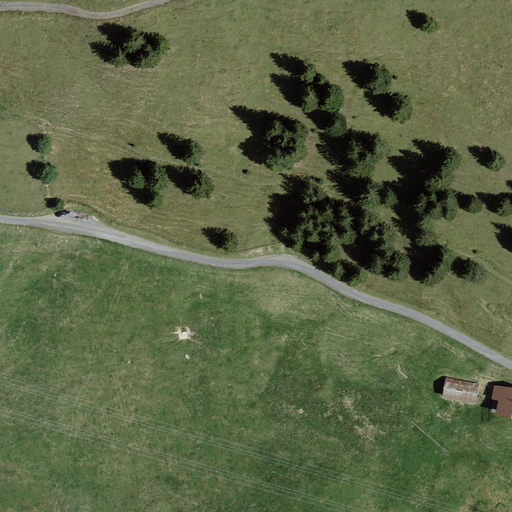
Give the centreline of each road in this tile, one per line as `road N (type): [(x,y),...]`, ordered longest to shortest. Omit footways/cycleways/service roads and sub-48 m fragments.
road 1 (unclassified): [(0,218),(217,262),(299,264),(511,364)]
road 2 (track): [(0,6),(100,16),(164,0)]
